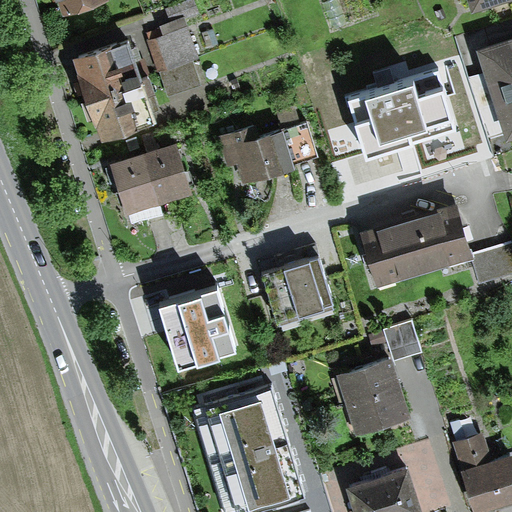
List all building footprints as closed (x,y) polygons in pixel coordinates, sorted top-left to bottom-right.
[(105,0),(52,0),(60,20),(107,3),(105,0)] [(465,0),(470,13),(506,0),(465,0)] [(184,29),(153,40),(169,88),(200,77),(184,29)] [(511,36),(476,48),(505,137),(511,134),(511,36)] [(78,57),(104,132),(151,116),(125,41),(78,57)] [(259,125),(223,137),(237,178),(290,161),(280,129),(262,135),(259,125)] [(304,162),(319,160),(315,128),(300,130),(304,162)] [(175,144),(114,164),(129,209),(190,188),(175,144)] [(455,203),(364,229),(378,277),(469,251),(455,203)] [(511,271),(511,245),(511,242),(473,253),(481,281),(511,271)] [(318,254),(280,265),(293,309),(331,298),(318,254)] [(157,296),(170,334),(209,321),(196,282),(157,296)] [(397,361),(426,352),(416,320),(388,329),(397,361)] [(390,358),(341,373),(357,425),(406,410),(390,358)] [(205,402),(239,511),(304,491),(270,382),(205,402)] [(452,440),(461,466),(490,458),(481,432),(452,440)] [(461,466),(456,468),(469,511),(511,498),(511,458),(510,452),(490,458),(461,466)] [(406,469),(352,485),(360,511),(409,511),(419,509),(406,469)]
